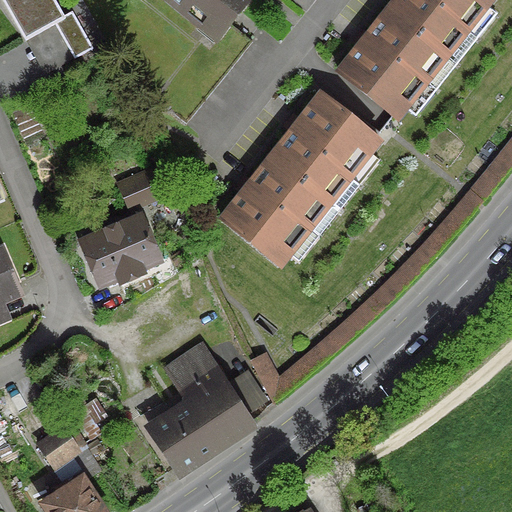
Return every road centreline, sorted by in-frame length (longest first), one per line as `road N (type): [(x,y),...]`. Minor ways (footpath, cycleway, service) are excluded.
road 1 (primary): [(193,511),(353,388),(511,228)]
road 2 (residential): [(0,377),(54,333),(60,309),(0,152)]
